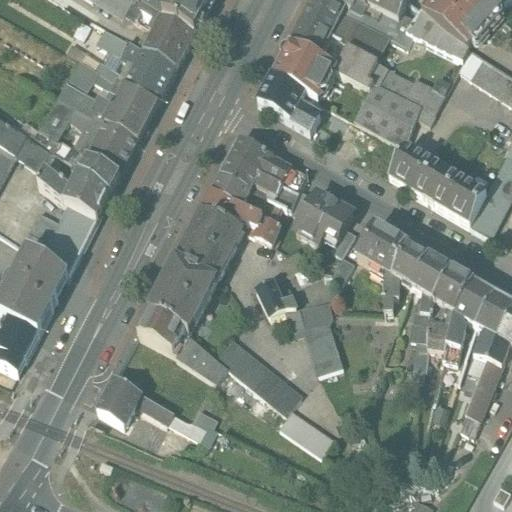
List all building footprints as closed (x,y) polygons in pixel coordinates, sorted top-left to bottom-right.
[(134,6),(123,0),(92,0),(137,29),(138,27),(154,38),(162,23),(163,22),(142,11),(134,6)] [(214,4),(207,0),(147,0),(142,11),(163,22),(162,23),(195,40),(214,4)] [(315,0),(302,27),(330,42),(330,41),(345,13),(351,17),(347,24),(407,55),(412,44),(406,41),(407,40),(395,33),(364,17),(367,11),(350,2),(351,0),(315,0)] [(380,0),(351,0),(350,2),(367,11),(373,14),(380,0)] [(407,7),(393,0),(380,0),(373,14),(398,27),(407,7)] [(505,15),(488,0),(440,0),(423,20),(448,42),(449,42),(468,55),(505,15)] [(511,0),(488,0),(505,15),(511,5),(511,0)] [(448,42),(423,20),(422,19),(407,40),(406,41),(412,44),(464,70),(471,57),(468,55),(449,42),(448,42)] [(195,40),(162,23),(154,38),(144,59),(176,77),(195,40)] [(330,42),(302,27),(289,51),(318,66),(330,42)] [(128,49),(106,35),(97,49),(119,63),(128,49)] [(343,47),(330,41),(330,42),(318,66),(331,73),(336,75),(334,79),(363,93),(367,86),(344,75),(355,58),(341,51),(343,47)] [(176,77),(144,59),(128,49),(119,63),(132,71),(137,71),(132,82),(130,86),(125,96),(157,112),(176,77)] [(318,66),(289,51),(273,84),(298,98),(306,102),(306,101),(314,106),(331,73),(318,66)] [(511,85),(471,57),(464,70),(460,77),(511,111),(511,85)] [(378,70),(355,58),(344,75),(367,86),(368,87),(378,70)] [(122,83),(99,66),(95,74),(99,76),(106,80),(118,90),(122,83)] [(414,89),(378,70),(368,87),(426,117),(436,122),(452,91),(439,84),(433,95),(415,87),(414,89)] [(106,80),(99,76),(94,85),(116,97),(120,92),(118,90),(106,80)] [(306,102),(298,98),(273,84),(258,111),(333,155),(343,136),(301,112),(306,102)] [(368,87),(367,86),(363,93),(371,96),(366,105),(366,106),(364,110),(415,136),(420,127),(426,117),(368,87)] [(100,108),(68,90),(60,104),(80,115),(93,123),(100,108)] [(125,96),(116,113),(110,109),(108,113),(100,108),(93,123),(97,126),(106,131),(108,132),(139,148),(157,112),(125,96)] [(93,123),(80,115),(60,104),(43,136),(60,147),(71,126),(91,138),(97,126),(93,123)] [(415,136),(364,110),(354,128),(405,156),(415,136)] [(436,122),(426,117),(420,127),(431,132),(436,122)] [(106,131),(97,126),(91,138),(89,143),(78,141),(71,155),(88,166),(89,167),(120,185),(139,148),(108,132),(106,131)] [(54,161),(7,129),(0,142),(0,157),(11,167),(16,160),(46,177),(54,161)] [(307,183),(240,146),(230,165),(257,181),(284,194),(299,201),(301,197),(307,183)] [(450,183),(443,179),(444,178),(405,156),(389,187),(471,235),(488,203),(451,182),(450,183)] [(0,187),(11,167),(0,157),(0,187)] [(81,181),(54,161),(46,177),(39,190),(62,209),(69,213),(97,229),(111,202),(81,181)] [(488,203),(471,235),(489,246),(511,202),(511,162),(510,162),(488,203)] [(257,181),(230,165),(221,183),(249,197),(257,181)] [(89,167),(88,166),(81,181),(111,202),(120,185),(89,167)] [(249,197),(221,183),(212,200),(241,214),(249,197)] [(284,194),(277,212),(282,214),(291,219),(299,201),(284,194)] [(314,204),(301,197),(299,201),(291,219),(304,226),(309,217),(307,217),(314,204)] [(241,214),(212,200),(202,218),(232,232),(235,226),(241,214)] [(354,221),(317,200),(314,204),(307,217),(309,217),(304,226),(296,240),(319,253),(321,250),(332,257),(339,245),(346,235),(354,221)] [(277,212),(269,208),(261,224),(274,230),(282,214),(277,212)] [(61,228),(50,249),(80,264),(98,229),(97,229),(69,213),(61,228)] [(261,224),(241,214),(235,226),(253,234),(250,240),(272,250),(280,233),(274,230),(261,224)] [(41,217),(30,238),(50,249),(61,228),(41,217)] [(232,232),(202,218),(149,320),(189,341),(243,237),(232,232)] [(405,251),(375,234),(356,265),(384,281),(387,279),(393,283),(405,251)] [(356,241),(346,235),(339,245),(332,257),(343,263),(356,241)] [(50,249),(30,238),(27,245),(23,252),(28,256),(68,283),(70,284),(75,274),(80,264),(50,249)] [(429,265),(405,251),(393,283),(387,279),(384,281),(385,321),(386,321),(386,319),(393,320),(393,305),(399,306),(401,289),(412,295),(429,265)] [(68,283),(28,256),(21,271),(0,312),(0,320),(5,323),(39,341),(58,305),(57,304),(63,294),(68,283)] [(343,263),(330,284),(342,291),(354,270),(343,263)] [(429,265),(412,295),(424,303),(422,312),(416,312),(411,347),(418,348),(429,349),(434,309),(452,278),(429,265)] [(452,278),(434,309),(429,349),(428,356),(445,359),(447,352),(454,322),(473,290),(452,278)] [(272,287),(256,295),(271,325),(284,318),(286,317),(282,307),(272,287)] [(454,322),(447,352),(461,355),(465,336),(462,331),(461,331),(463,327),(476,334),(495,303),(473,290),(454,322)] [(511,312),(495,303),(476,334),(486,340),(482,345),(473,365),(488,370),(497,346),(511,321),(511,312)] [(292,304),(282,307),(286,317),(296,315),(292,304)] [(296,315),(286,317),(284,318),(292,342),(305,338),(319,381),(343,373),(329,329),(305,334),(300,315),(296,315)] [(189,341),(149,320),(137,342),(177,363),(176,364),(216,390),(227,375),(216,365),(189,341)] [(511,321),(497,346),(506,351),(511,354),(511,321)] [(5,323),(0,332),(0,371),(18,381),(39,341),(5,323)] [(301,403),(231,346),(216,365),(227,375),(286,422),(291,416),(301,403)] [(506,351),(497,346),(488,370),(467,422),(480,427),(508,359),(504,355),(506,351)] [(429,349),(418,348),(415,375),(425,377),(428,356),(429,349)] [(461,355),(447,352),(445,359),(443,367),(457,370),(461,355)] [(141,401),(115,386),(98,418),(124,434),(136,410),(141,401)] [(174,420),(141,401),(136,410),(169,429),(174,420)] [(336,447),(291,416),(279,434),(323,464),(336,447)] [(104,496),(137,511),(157,511),(164,497),(115,474),(104,496)]
